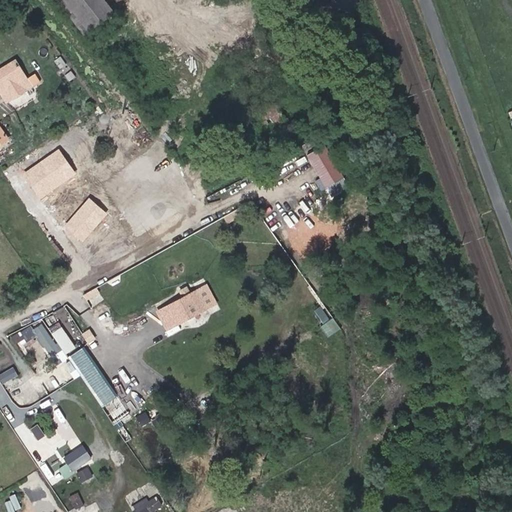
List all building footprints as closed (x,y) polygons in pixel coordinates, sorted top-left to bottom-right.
[(105,0),(57,0),(85,36),(115,12),(105,0)] [(0,90),(6,101),(32,87),(17,62),(0,71),(0,90)] [(0,144),(8,138),(0,126),(0,144)] [(323,145),(307,155),(328,186),(344,176),(323,145)] [(59,149),(23,174),(41,199),(77,174),(59,149)] [(107,214),(89,198),(65,226),(83,242),(107,214)] [(97,286),(85,293),(92,306),(104,299),(97,286)] [(199,287),(169,304),(181,325),(211,309),(199,287)] [(165,320),(174,316),(169,305),(160,309),(165,320)] [(52,330),(57,328),(67,350),(86,341),(69,306),(46,317),(52,330)] [(322,325),(330,335),(341,326),(334,317),(322,325)] [(35,328),(32,323),(13,336),(17,342),(25,337),(30,344),(40,337),(52,357),(64,349),(45,321),(35,328)] [(84,346),(69,356),(103,406),(119,395),(84,346)] [(83,445),(55,465),(65,478),(92,459),(83,445)] [(83,480),(93,474),(89,467),(79,472),(83,480)] [(156,495),(132,508),(134,511),(154,511),(163,508),(156,495)]
